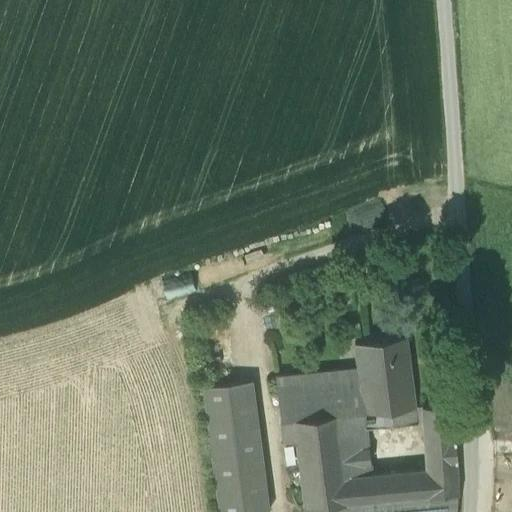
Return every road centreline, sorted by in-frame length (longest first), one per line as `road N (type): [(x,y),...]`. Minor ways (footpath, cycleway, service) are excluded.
road 1 (unclassified): [(441,0),(474,397),(473,511)]
road 2 (unknown): [(284,511),(252,306)]
